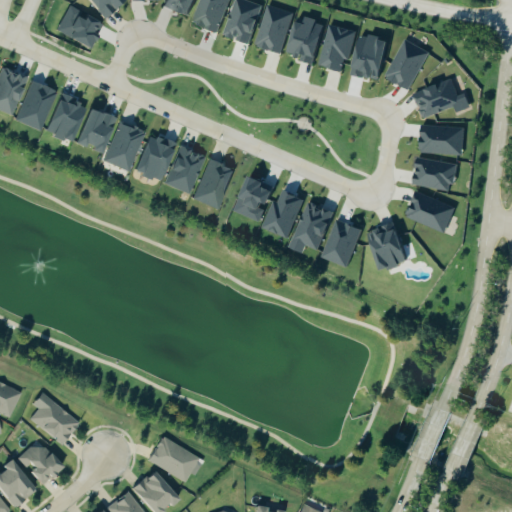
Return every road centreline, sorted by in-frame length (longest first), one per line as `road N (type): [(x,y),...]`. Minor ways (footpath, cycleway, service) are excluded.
road 1 (residential): [(0,37),(380,203),(393,115),(230,68),(135,30),(110,85)]
road 2 (tertiary): [(511,8),(472,318),(442,409)]
road 3 (tertiary): [(472,423),(511,290)]
